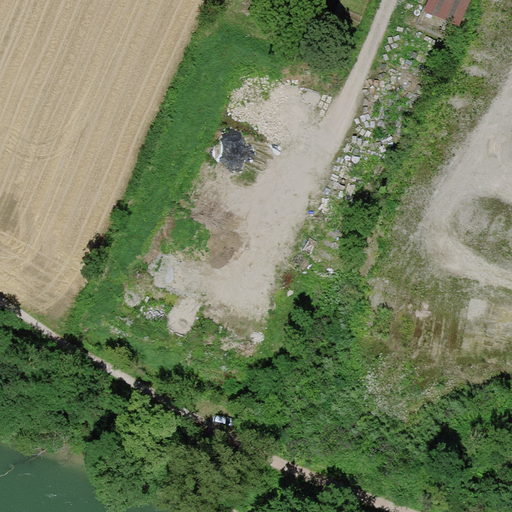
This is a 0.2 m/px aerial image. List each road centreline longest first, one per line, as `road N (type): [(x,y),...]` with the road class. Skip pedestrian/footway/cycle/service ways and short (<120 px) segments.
road 1 (track): [(0,302),(274,461),(408,511)]
road 2 (track): [(120,332),(199,291),(256,235),(318,148),(373,50),(389,0)]
road 3 (track): [(511,88),(490,156),(508,247),(484,280)]
